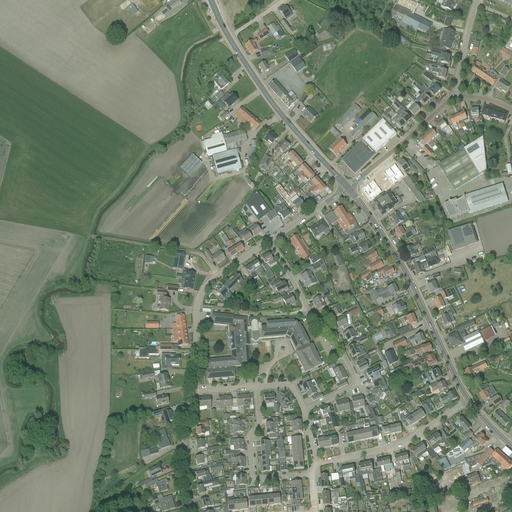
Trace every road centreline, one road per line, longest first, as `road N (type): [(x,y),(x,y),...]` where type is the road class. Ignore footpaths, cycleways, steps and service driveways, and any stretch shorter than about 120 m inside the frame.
road 1 (primary): [(346,187),(397,258),(468,400)]
road 2 (residential): [(303,410),(351,386),(354,375),(268,241)]
road 3 (primary): [(223,28),(268,98),(346,187)]
road 4 (unclassified): [(191,392),(199,294),(268,241)]
road 5 (residential): [(316,463),(393,446),(468,400)]
road 6 (residential): [(310,474),(251,473),(256,386)]
road 7 (unclassified): [(346,187),(454,97)]
road 8 (track): [(216,275),(200,254),(99,235)]
road 9 (unclassified): [(190,511),(184,433),(191,392)]
